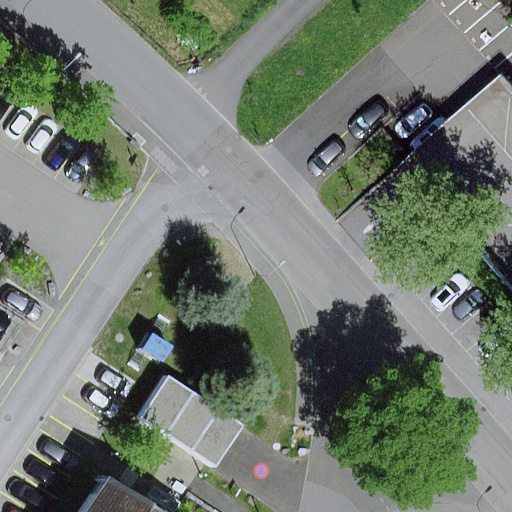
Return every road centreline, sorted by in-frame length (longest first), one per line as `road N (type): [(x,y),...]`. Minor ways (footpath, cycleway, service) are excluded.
road 1 (residential): [(0,445),(193,139)]
road 2 (residential): [(352,305),(511,484)]
road 3 (residential): [(193,139),(352,305)]
road 4 (residential): [(335,511),(351,442),(352,305)]
road 5 (residential): [(178,125),(312,0)]
road 6 (residential): [(46,0),(178,125)]
